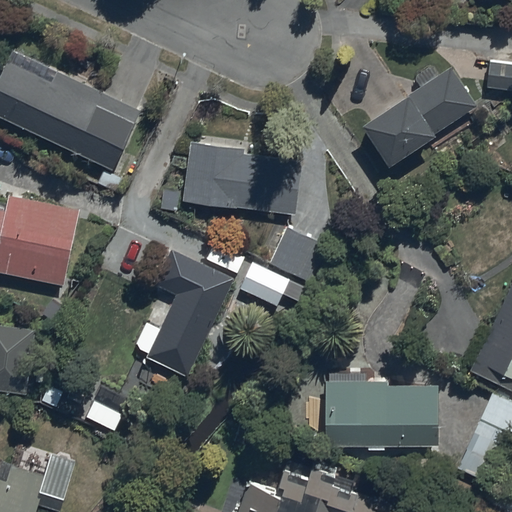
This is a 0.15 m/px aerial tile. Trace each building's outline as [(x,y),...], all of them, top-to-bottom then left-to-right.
[(0,70),(0,106),(114,162),(142,104),(14,42),(0,70)] [(484,68),(483,82),(511,83),(511,56),(490,55),(489,68),(484,68)] [(363,111),(390,152),(438,120),(440,124),(478,98),(452,58),(413,84),(410,80),(363,111)] [(192,136),(184,194),(297,208),(304,153),(245,146),(245,142),(192,136)] [(0,201),(0,263),(66,278),(82,202),(11,187),(8,203),(0,201)] [(288,219),(271,255),(312,274),(329,238),(288,219)] [(177,287),(148,349),(190,370),(237,272),(174,242),(157,278),(177,287)] [(511,280),(471,362),(511,382),(511,280)] [(37,321),(0,315),(0,382),(29,386),(37,321)] [(392,371),(328,371),(328,438),(370,438),(370,443),(387,443),(387,440),(438,440),(439,383),(392,383),(392,371)] [(496,481),(511,444),(511,391),(493,383),(457,464),(496,481)] [(0,511),(35,511),(40,497),(62,503),(77,453),(54,446),(47,468),(14,459),(10,472),(0,468),(0,511)] [(389,511),(394,497),(359,486),(361,481),(340,474),(343,464),(319,456),(316,464),(289,456),(282,480),(251,470),(237,511),(389,511)]
